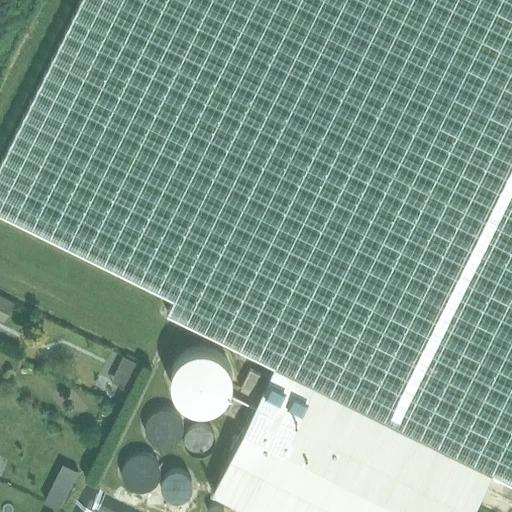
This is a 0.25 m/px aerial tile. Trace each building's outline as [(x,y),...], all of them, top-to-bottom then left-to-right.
[(471,511),(492,471),(511,480),(511,0),(79,0),(0,162),(0,210),(174,296),(167,311),(275,364),(212,491),(255,511),(471,511)] [(0,318),(5,321),(14,301),(0,293),(0,318)] [(116,369),(131,376),(136,365),(122,358),(116,369)] [(250,368),(240,387),(251,392),(260,373),(250,368)] [(233,396),(226,410),(235,415),(242,401),(233,396)] [(214,415),(205,428),(222,440),(231,426),(214,415)] [(148,463),(168,466),(171,450),(151,447),(148,463)] [(55,478),(45,499),(60,507),(71,485),(55,478)]
